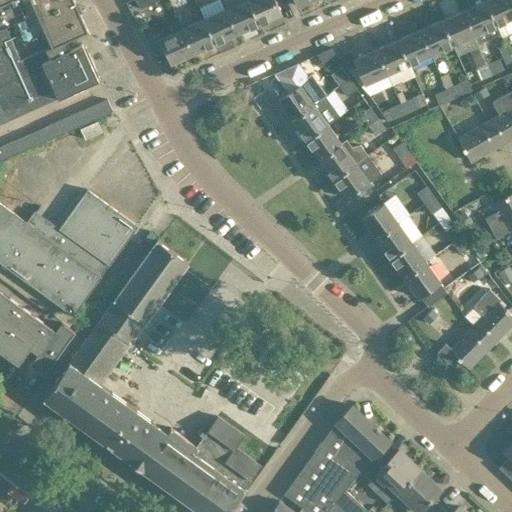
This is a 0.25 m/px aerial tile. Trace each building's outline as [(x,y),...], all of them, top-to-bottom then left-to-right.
[(0,0),(0,122),(57,97),(69,92),(97,79),(81,42),(78,44),(74,36),(77,34),(87,30),(73,0),(0,0)] [(259,23),(248,0),(222,0),(226,9),(237,33),(259,23)] [(276,0),(248,0),(259,23),(282,13),(276,0)] [(497,24),(486,0),(464,10),(478,42),(498,33),(494,25),(497,24)] [(511,17),(511,0),(486,0),(497,24),(511,17)] [(237,33),(226,9),(204,19),(215,43),(237,33)] [(478,42),(464,10),(442,20),(453,44),(452,44),(457,54),(478,45),(477,43),(478,42)] [(215,43),(204,19),(182,29),(193,53),(215,43)] [(193,53),(182,29),(181,30),(176,20),(168,23),(172,31),(156,37),(155,34),(146,39),(156,57),(165,52),(171,63),(193,53)] [(453,44),(442,20),(420,29),(431,53),(452,44),(453,44)] [(431,53),(420,29),(398,39),(409,63),(431,53)] [(409,63),(398,39),(376,49),(386,73),(406,64),(409,63)] [(511,64),(511,58),(505,43),(497,47),(506,67),(511,64)] [(323,64),(337,62),(335,49),(321,51),(323,64)] [(386,73),(376,49),(355,59),(365,83),(386,73)] [(499,57),(488,62),(491,68),(488,69),(490,75),(504,68),(499,57)] [(299,62),(275,73),(289,92),(279,99),(293,119),(325,95),(311,76),(310,77),(299,62)] [(491,68),(488,62),(475,68),(480,79),(490,75),(488,69),(491,68)] [(333,74),(339,83),(343,80),(345,82),(350,79),(342,67),(333,74)] [(357,89),(350,79),(345,82),(343,80),(339,83),(348,95),(357,89)] [(458,83),(446,88),(451,99),(463,94),(458,83)] [(489,93),(484,85),(473,92),(478,99),(489,93)] [(451,99),(446,88),(445,89),(435,93),(439,104),(451,99)] [(476,101),(472,93),(460,99),(465,107),(476,101)] [(511,105),(505,93),(491,101),(499,116),(486,123),(499,145),(506,141),(504,138),(511,134),(511,136),(511,105)] [(325,95),(293,119),(307,138),(328,123),(339,115),(325,95)] [(404,108),(401,109),(404,114),(417,108),(412,97),(405,100),(402,102),(404,108)] [(106,98),(98,101),(104,113),(111,110),(106,98)] [(104,113),(98,101),(90,105),(96,117),(104,113)] [(404,108),(402,102),(382,110),(387,121),(404,114),(401,109),(404,108)] [(96,117),(90,105),(83,108),(88,120),(96,117)] [(369,106),(360,113),(367,123),(372,119),(373,121),(378,118),(369,106)] [(88,120),(83,108),(78,111),(75,112),(81,124),(83,123),(88,120)] [(81,124),(75,112),(67,115),(73,127),(81,124)] [(73,127),(67,115),(60,119),(65,131),(73,127)] [(385,128),(378,118),(373,121),(372,119),(367,123),(375,134),(385,128)] [(65,131),(60,119),(52,122),(58,135),(65,131)] [(97,120),(80,128),(85,139),(102,131),(97,120)] [(58,135),(52,122),(44,126),(50,138),(58,135)] [(320,157),(342,142),(328,123),(307,138),(320,157)] [(495,147),(499,145),(486,123),(459,137),(464,147),(463,147),(465,151),(466,150),(471,160),(488,151),(486,147),(493,144),(495,147)] [(50,138),(44,126),(37,129),(42,142),(50,138)] [(42,142),(37,129),(29,133),(35,145),(42,142)] [(35,145),(29,133),(21,136),(27,149),(35,145)] [(27,149),(21,136),(14,140),(19,152),(27,149)] [(334,177),(367,154),(360,144),(352,146),(346,139),(342,142),(320,157),(334,177)] [(19,152),(14,140),(6,143),(12,156),(19,152)] [(12,156),(6,143),(0,146),(0,150),(4,159),(12,156)] [(412,155),(403,143),(395,150),(403,161),(412,155)] [(349,197),(381,174),(367,154),(334,177),(349,197)] [(416,191),(423,202),(432,197),(425,186),(416,191)] [(57,230),(36,215),(42,206),(41,205),(35,214),(29,223),(0,201),(0,260),(74,314),(138,224),(87,188),(57,230)] [(485,217),(496,237),(509,230),(510,230),(511,229),(511,193),(505,197),(502,192),(492,198),(499,210),(485,217)] [(432,197),(423,202),(431,213),(439,207),(432,197)] [(377,236),(399,221),(385,201),(363,217),(377,236)] [(458,215),(465,226),(472,221),(464,210),(458,215)] [(399,221),(377,236),(391,256),(412,241),(422,234),(408,215),(399,221)] [(460,236),(453,225),(444,232),(452,242),(460,236)] [(154,239),(148,235),(142,243),(148,247),(154,239)] [(452,242),(459,252),(468,246),(460,236),(452,242)] [(196,445),(170,427),(167,431),(100,383),(188,261),(157,239),(43,396),(202,511),(230,511),(247,489),(244,487),(260,465),(235,446),(244,434),(217,415),(196,445)] [(412,241),(391,256),(405,275),(426,260),(412,241)] [(472,246),(479,257),(486,253),(478,242),(472,246)] [(419,295),(440,280),(426,260),(405,275),(419,295)] [(478,267),(467,275),(472,281),(483,273),(478,267)] [(505,309),(497,302),(499,299),(488,288),(473,304),(484,315),(474,325),(492,343),(497,339),(494,336),(499,330),(502,333),(511,323),(511,316),(507,312),(508,311),(505,308),(505,309)] [(59,334),(46,324),(0,290),(0,349),(17,362),(28,347),(42,358),(59,334)] [(432,308),(423,318),(429,323),(438,314),(432,308)] [(488,348),(492,343),(474,325),(452,348),(446,342),(437,351),(448,362),(456,354),(458,356),(457,357),(460,359),(461,358),(469,367),(483,353),(480,350),(485,345),(488,348)] [(327,511),(335,502),(346,486),(354,477),(389,440),(352,404),(337,419),(330,429),(284,493),(302,505),(296,511),(327,511)] [(511,442),(505,450),(511,456),(511,460),(503,470),(511,479),(511,442)] [(417,470),(405,458),(406,457),(398,449),(387,462),(382,457),(383,456),(382,455),(364,474),(372,481),(379,473),(389,482),(378,493),(387,502),(398,491),(418,470),(417,470)] [(419,469),(417,470),(418,470),(398,491),(418,509),(415,511),(434,511),(441,505),(432,497),(440,489),(432,481),(431,482),(418,471),(420,470),(419,469)] [(369,508),(346,486),(335,502),(346,511),(377,511),(378,511),(372,505),(369,508)] [(295,511),(279,500),(269,511),(295,511)] [(342,511),(344,510),(335,502),(327,511),(342,511)]
